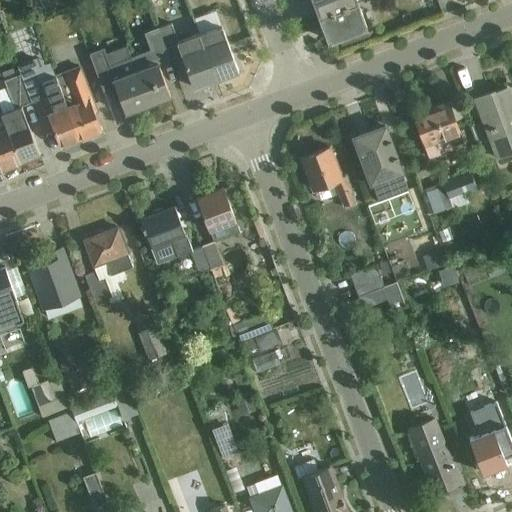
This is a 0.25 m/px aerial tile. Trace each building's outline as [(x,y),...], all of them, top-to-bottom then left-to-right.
[(306,0),(314,20),(352,6),(349,0),(306,0)] [(324,47),(362,32),(352,6),(314,20),(324,47)] [(214,84),(238,74),(220,27),(196,36),(214,84)] [(214,84),(196,36),(173,45),(192,92),(214,84)] [(145,109),(169,101),(157,64),(132,72),(145,109)] [(145,109),(132,72),(107,80),(120,117),(145,109)] [(492,159),(511,151),(511,102),(506,87),(471,100),(492,159)] [(427,161),(464,147),(446,99),(409,113),(427,161)] [(82,142),(101,135),(88,100),(69,107),(82,142)] [(82,142),(69,107),(47,115),(60,150),(82,142)] [(16,165),(39,157),(26,121),(3,129),(16,165)] [(373,203),(406,192),(382,124),(349,136),(373,203)] [(0,171),(16,165),(3,129),(0,130),(0,171)] [(342,208),(353,204),(330,146),(297,158),(312,195),(334,186),(342,208)] [(430,211),(474,201),(468,178),(425,189),(430,211)] [(211,241),(240,230),(223,184),(194,195),(211,241)] [(155,262),(190,249),(173,205),(138,217),(155,262)] [(96,277),(130,266),(115,224),(81,236),(96,277)] [(42,310),(79,296),(61,249),(25,263),(42,310)] [(438,251),(424,251),(424,266),(438,266),(438,251)] [(402,301),(394,280),(383,284),(376,263),(351,271),(366,313),(402,301)] [(0,324),(20,317),(2,267),(0,267),(0,324)] [(238,330),(254,371),(284,360),(268,319),(238,330)] [(51,381),(33,385),(37,404),(55,401),(51,381)] [(120,427),(117,419),(133,413),(126,394),(71,414),(77,428),(83,426),(88,439),(120,427)] [(483,476),(511,465),(511,451),(494,404),(460,418),(483,476)] [(70,412),(46,420),(54,442),(77,434),(70,412)] [(429,500),(461,489),(436,419),(404,430),(429,500)] [(222,454),(237,448),(225,420),(210,427),(222,454)] [(315,511),(347,511),(329,462),(301,473),(315,511)] [(236,466),(226,469),(233,494),(242,491),(236,466)] [(94,471),(81,477),(93,505),(105,500),(94,471)] [(258,511),(293,511),(283,482),(252,494),(258,511)] [(227,511),(224,503),(206,509),(206,511),(227,511)]
